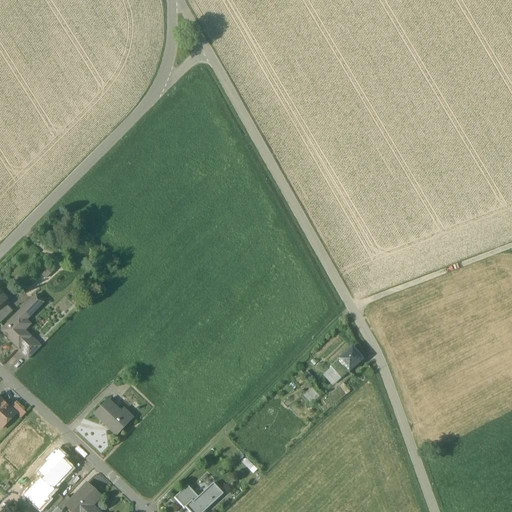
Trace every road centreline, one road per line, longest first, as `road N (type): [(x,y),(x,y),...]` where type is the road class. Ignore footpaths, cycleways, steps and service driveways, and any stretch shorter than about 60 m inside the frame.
road 1 (residential): [(205,48),(372,344),(434,511)]
road 2 (track): [(352,309),(155,511)]
road 3 (unclassified): [(160,87),(0,250)]
road 4 (residential): [(0,371),(147,511)]
road 5 (track): [(352,309),(511,246)]
